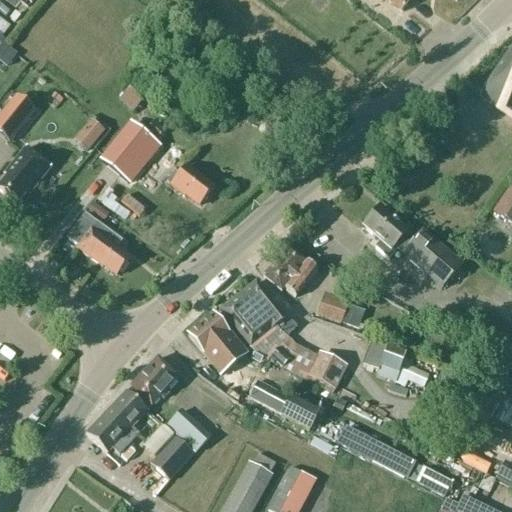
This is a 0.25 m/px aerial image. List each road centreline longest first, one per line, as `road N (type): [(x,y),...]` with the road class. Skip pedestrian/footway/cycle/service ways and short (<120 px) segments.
road 1 (tertiary): [(114,352),(510,0)]
road 2 (tertiary): [(14,511),(114,352)]
road 3 (unclassified): [(114,352),(0,255)]
